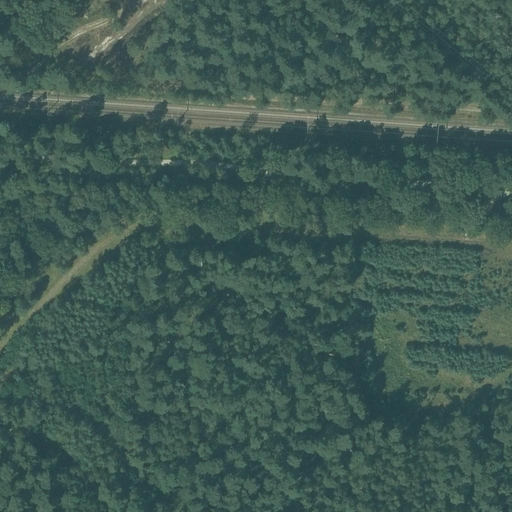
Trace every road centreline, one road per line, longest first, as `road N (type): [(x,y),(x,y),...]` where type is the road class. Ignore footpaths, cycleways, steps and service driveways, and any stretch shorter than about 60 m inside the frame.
road 1 (track): [(511,110),(153,85),(0,60)]
road 2 (track): [(105,511),(74,458),(31,426),(0,421)]
